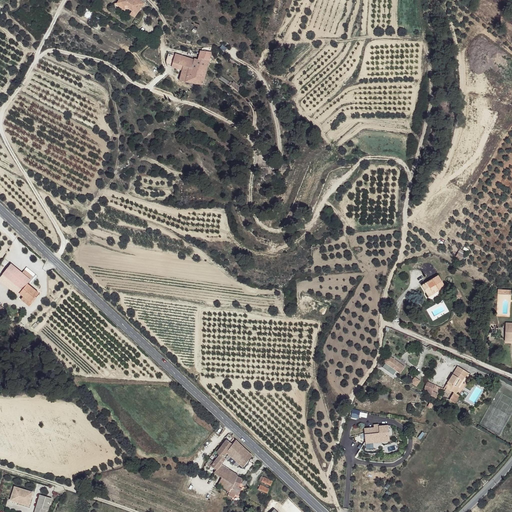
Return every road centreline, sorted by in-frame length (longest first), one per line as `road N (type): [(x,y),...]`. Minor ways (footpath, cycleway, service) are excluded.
road 1 (primary): [(0,209),(323,511)]
road 2 (unknown): [(383,321),(376,359),(327,466),(339,511)]
road 3 (unknown): [(37,58),(63,51),(92,58),(173,96)]
road 4 (residential): [(0,466),(133,511)]
